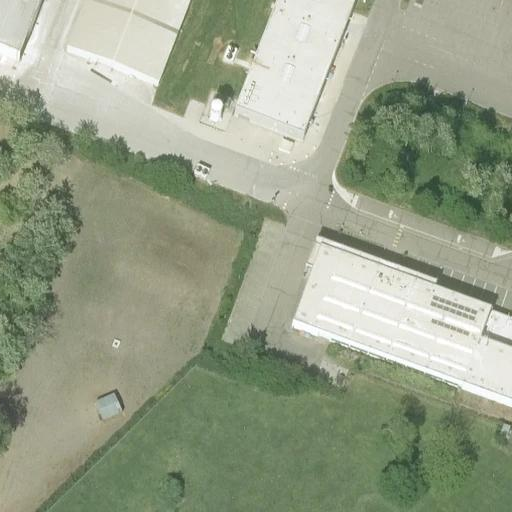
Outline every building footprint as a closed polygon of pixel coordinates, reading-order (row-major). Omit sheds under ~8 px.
[(0,0),(0,54),(19,61),(43,0),(0,0)] [(158,86),(190,0),(85,0),(66,51),(158,86)] [(278,0),(233,117),(302,143),(356,0),(278,0)] [(304,271),(311,274),(291,328),(511,408),(511,321),(490,314),(490,313),(433,293),(436,287),(315,243),(304,271)] [(104,421),(123,413),(116,395),(97,402),(104,421)]
